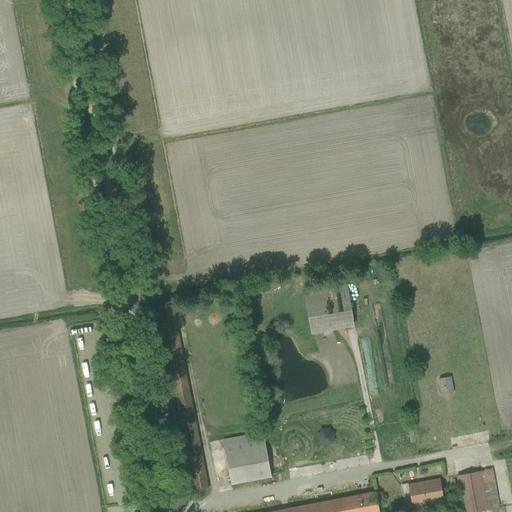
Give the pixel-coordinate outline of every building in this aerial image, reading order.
[(347,289),(306,297),(313,334),(335,330),(354,327),(347,289)] [(172,301),(157,303),(194,492),(208,489),(172,301)] [(450,379),(437,382),(440,395),(453,392),(450,379)] [(357,410),(286,420),(292,464),(363,454),(357,410)] [(264,433),(222,441),(230,485),(272,477),(264,433)] [(493,469),(457,476),(463,511),(493,511),(501,510),(501,507),(493,469)] [(438,479),(408,485),(413,508),(443,502),(438,479)] [(379,511),(375,492),(284,509),(284,511),(379,511)]
